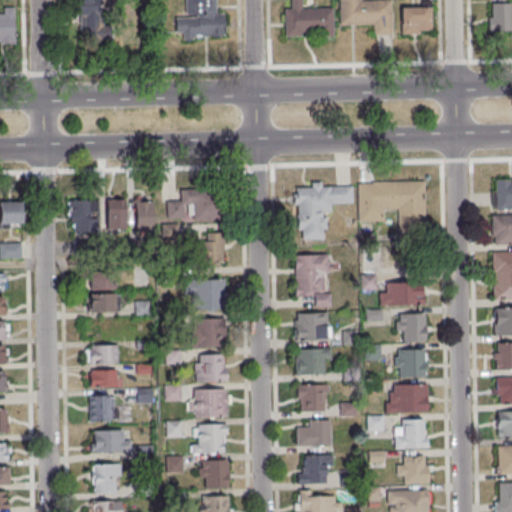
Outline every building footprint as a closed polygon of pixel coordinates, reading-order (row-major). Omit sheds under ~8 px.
[(105,42),(105,0),(78,0),(79,42),(105,42)] [(175,17),(175,38),(219,37),(218,0),(185,0),(186,16),(175,17)] [(284,36),(333,36),(333,8),(306,8),(305,0),(290,0),(291,10),(284,10),(284,36)] [(373,35),(392,35),(391,0),(365,0),(361,0),(339,0),(339,25),(373,25),(373,35)] [(511,32),(511,2),(489,2),(489,32),(511,32)] [(431,33),(431,5),(401,5),(401,33),(431,33)] [(12,8),(13,44),(0,44),(0,15),(2,15),(2,8),(12,8)] [(357,185),(371,185),(371,183),(424,182),(424,241),(397,242),(396,210),(382,210),(382,222),(357,222),(357,185)] [(352,203),(352,184),(295,186),(296,234),(325,233),(325,212),(332,212),(331,204),(352,203)] [(220,189),(180,189),(180,201),(166,201),(166,220),(220,220),(220,189)] [(98,233),(98,199),(70,199),(70,233),(98,233)] [(106,199),(106,230),(125,230),(125,199),(106,199)] [(135,231),(153,231),(153,200),(135,200),(135,231)] [(22,201),(0,201),(0,223),(22,224),(22,201)] [(511,214),(491,214),(491,244),(511,244),(511,214)] [(223,232),(203,232),(203,263),(223,263),(223,232)] [(21,242),(0,242),(0,257),(21,258),(21,242)] [(511,251),(491,252),(492,300),(511,299),(511,251)] [(294,254),(294,297),(315,297),(315,307),(327,307),(327,254),(294,254)] [(88,268),(88,289),(111,289),(111,269),(88,268)] [(184,279),(184,300),(193,300),(193,309),(224,309),(224,279),(184,279)] [(423,304),(423,282),(395,282),(395,304),(423,304)] [(86,294),(86,312),(115,312),(115,294),(86,294)] [(148,313),(148,301),(137,301),(137,313),(148,313)] [(328,340),(328,313),(295,313),(295,340),(328,340)] [(397,313),(397,341),(425,341),(425,313),(397,313)] [(224,317),(192,317),(192,346),(224,346),(224,317)] [(511,342),(493,343),(494,371),(511,370),(511,342)] [(117,363),(117,345),(86,345),(86,363),(117,363)] [(295,348),(295,374),(328,374),(328,348),(295,348)] [(424,377),(424,350),(396,349),(395,377),(424,377)] [(196,382),(226,382),(226,356),(196,356),(196,382)] [(89,386),(116,386),(116,370),(89,370),(89,386)] [(511,403),(511,376),(495,376),(495,403),(511,403)] [(327,384),(297,384),(297,411),(327,411),(327,384)] [(426,412),(426,384),(386,384),(386,412),(426,412)] [(138,402),(150,402),(150,389),(138,389),(138,402)] [(227,391),(191,391),(191,418),(227,418),(227,391)] [(88,421),(116,421),(116,396),(88,396),(88,421)] [(382,430),(382,416),(367,416),(367,430),(382,430)] [(330,446),(330,420),(307,420),(307,427),(296,427),(296,446),(330,446)] [(426,448),(426,420),(394,420),(394,448),(426,448)] [(225,453),(225,425),(196,425),(196,443),(190,443),(190,453),(225,453)] [(91,451),(130,451),(130,440),(123,440),(123,429),(91,429),(91,451)] [(0,460),(8,460),(8,443),(0,443),(0,460)] [(297,483),(325,483),(325,473),(330,473),(330,454),(297,454),(297,483)] [(401,483),(428,483),(428,456),(401,456),(401,483)] [(228,460),(199,460),(199,487),(228,487),(228,460)] [(90,464),(90,493),(116,493),(116,464),(90,464)] [(9,467),(0,467),(0,483),(9,484),(9,467)] [(388,511),(429,511),(429,490),(388,490),(388,511)] [(340,511),(340,494),(297,494),(296,511),(340,511)] [(201,496),(201,511),(227,511),(228,496),(201,496)] [(124,511),(124,501),(89,501),(88,511),(124,511)]
